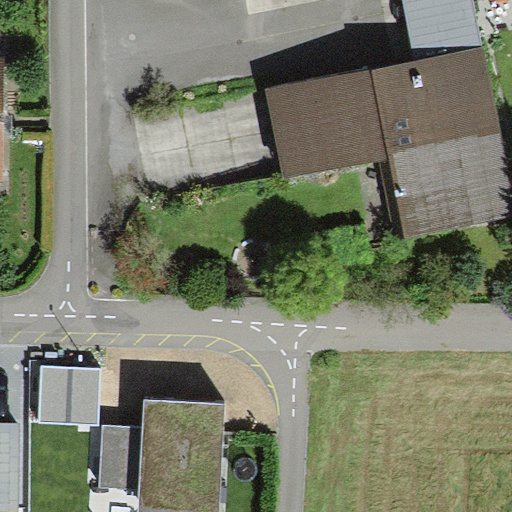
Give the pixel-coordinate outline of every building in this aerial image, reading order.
[(476,0),(403,0),(413,54),(484,42),(476,0)] [(511,223),(511,199),(484,42),(413,54),(260,82),(277,180),(388,163),(407,242),(511,223)] [(101,368),(44,366),(42,421),(99,423),(101,368)] [(219,511),(225,404),(146,400),(144,428),(141,487),(139,511),(219,511)] [(19,425),(0,425),(0,511),(20,511),(19,425)] [(141,487),(144,428),(105,426),(101,485),(141,487)]
